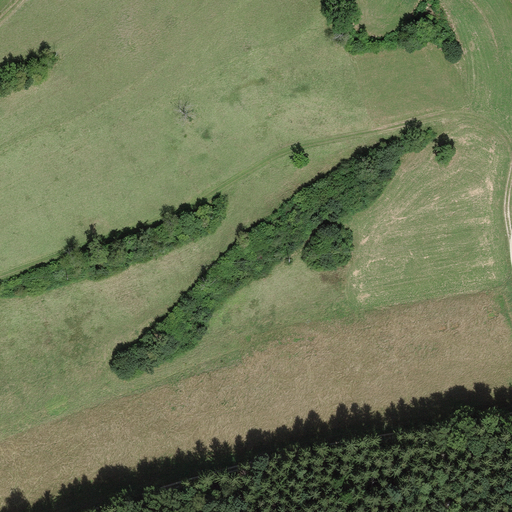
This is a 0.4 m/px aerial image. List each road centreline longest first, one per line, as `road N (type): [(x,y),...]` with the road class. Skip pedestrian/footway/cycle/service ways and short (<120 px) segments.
road 1 (track): [(511,144),(491,121),(466,112),(341,136),(267,160),(162,219),(0,274)]
road 2 (track): [(101,511),(260,467),(511,416)]
